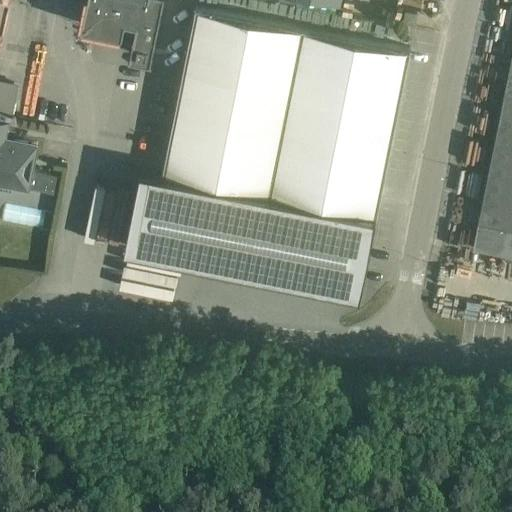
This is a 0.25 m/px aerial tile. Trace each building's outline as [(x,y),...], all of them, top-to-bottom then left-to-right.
[(151,57),(156,31),(162,0),(86,0),(82,22),(133,32),(129,52),(151,57)] [(140,165),(124,245),(242,268),(361,292),(376,214),(377,215),(410,47),(196,5),(163,170),(140,165)] [(403,22),(415,24),(417,13),(406,11),(403,22)] [(473,246),(511,254),(511,55),(479,219),(473,246)] [(470,129),(483,77),(473,74),(460,127),(470,129)] [(0,115),(13,117),(19,84),(0,80),(0,115)] [(35,144),(6,138),(9,120),(0,117),(0,180),(27,186),(35,144)] [(45,172),(42,190),(54,192),(57,174),(45,172)]
